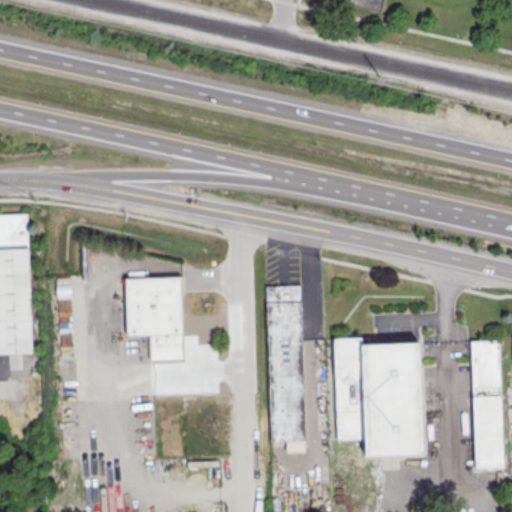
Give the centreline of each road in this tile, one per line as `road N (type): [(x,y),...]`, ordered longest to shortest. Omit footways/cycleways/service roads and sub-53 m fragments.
road 1 (motorway): [(511,158),(0,48)]
road 2 (tertiary): [(511,271),(73,181)]
road 3 (tertiary): [(511,88),(108,0)]
road 4 (motorway): [(0,109),(400,197)]
road 5 (motorway): [(73,181),(210,178),(400,197)]
